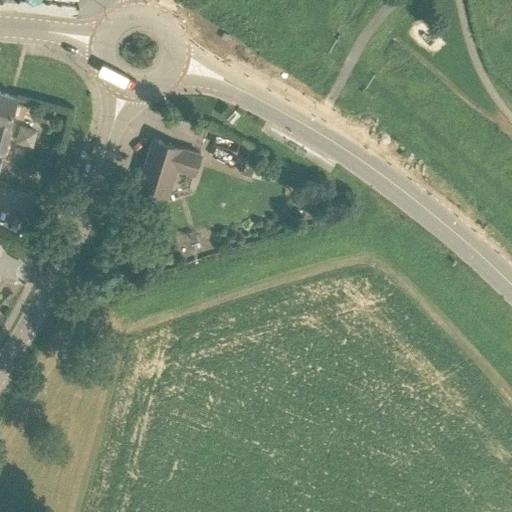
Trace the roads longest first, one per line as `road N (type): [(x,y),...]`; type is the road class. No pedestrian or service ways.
road 1 (tertiary): [(511,282),(338,142),(224,80),(179,65)]
road 2 (residential): [(0,371),(80,228),(126,91)]
